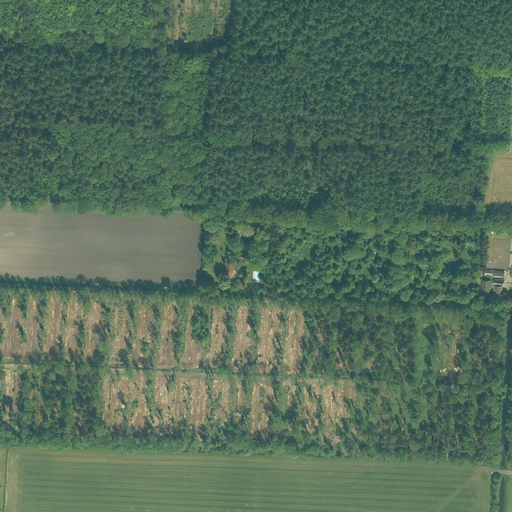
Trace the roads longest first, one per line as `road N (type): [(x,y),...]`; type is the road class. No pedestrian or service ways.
road 1 (track): [(511,389),(0,366)]
road 2 (track): [(484,221),(0,197)]
